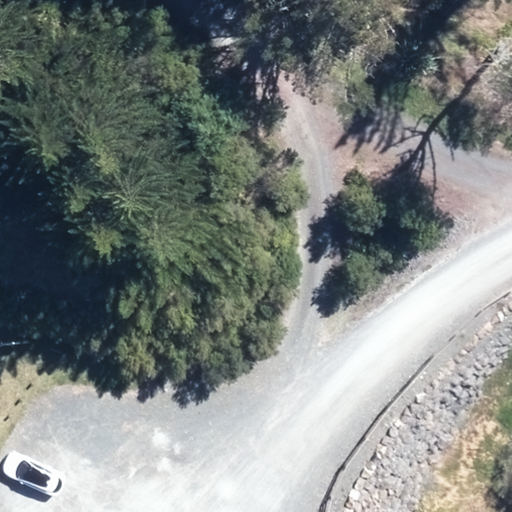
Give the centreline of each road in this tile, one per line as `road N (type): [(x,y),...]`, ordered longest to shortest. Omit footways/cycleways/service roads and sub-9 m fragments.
road 1 (track): [(297,411),(302,144),(229,46),(178,0)]
road 2 (track): [(302,144),(511,184)]
road 3 (track): [(297,411),(219,511)]
